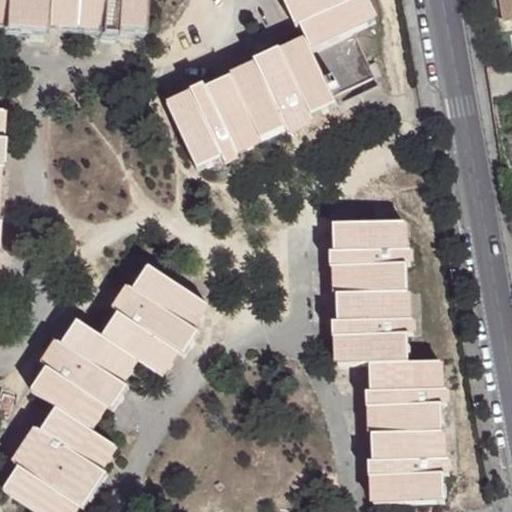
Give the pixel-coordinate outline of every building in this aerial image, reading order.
[(44,24),(71,26),(72,0),(0,0),(0,21),(1,22),(1,29),(43,30),(44,24)] [(72,0),(71,26),(98,27),(99,34),(112,35),(114,28),(141,29),(143,0),(72,0)] [(310,53),(349,36),(373,25),(360,0),(286,0),(288,3),(283,7),(295,30),(298,29),(305,44),(310,53)] [(511,0),(491,0),(494,21),(511,19),(511,0)] [(365,69),(349,36),(310,53),(331,98),(371,80),(365,69)] [(331,98),(310,53),(305,44),(280,57),(279,53),(252,64),(254,69),(231,78),(262,141),(285,133),(287,138),(313,125),(309,120),(335,108),(331,98)] [(373,66),(365,69),(371,80),(372,84),(380,79),(373,66)] [(502,88),(506,66),(475,69),(479,93),(502,88)] [(262,141),(231,78),(206,89),(203,85),(189,92),(191,97),(166,110),(197,175),(222,160),(225,166),(239,160),(236,153),(262,141)] [(332,210),(333,228),(351,227),(350,209),(332,210)] [(351,227),(333,228),(333,255),(329,256),(329,269),(335,270),(336,298),(406,296),(406,267),(412,267),(411,253),(405,253),(403,226),(351,227)] [(103,339),(137,362),(162,378),(177,355),(183,359),(197,334),(193,330),(208,308),(150,269),(133,292),(129,289),(113,313),(117,316),(103,339)] [(406,296),(336,298),(336,324),(330,326),(331,341),(337,340),(338,367),(369,367),(407,366),(407,338),(413,338),(413,324),(406,322),(406,296)] [(122,385),(137,362),(103,339),(77,324),(62,345),(57,344),(42,368),(46,370),(31,394),(57,411),(92,433),(107,409),(111,414),(127,389),(122,385)] [(440,362),(407,366),(369,367),(370,393),(365,393),(366,407),(371,408),(371,434),(441,433),(441,405),(446,405),(447,390),(441,390),(440,362)] [(117,449),(92,433),(57,411),(42,435),(37,432),(14,468),(19,471),(5,492),(33,511),(76,511),(78,510),(82,511),(84,511),(106,476),(102,473),(117,449)] [(441,433),(371,434),(372,463),(368,462),(367,476),(372,478),(372,506),(443,503),(442,476),(449,475),(449,461),(443,460),(441,433)]
